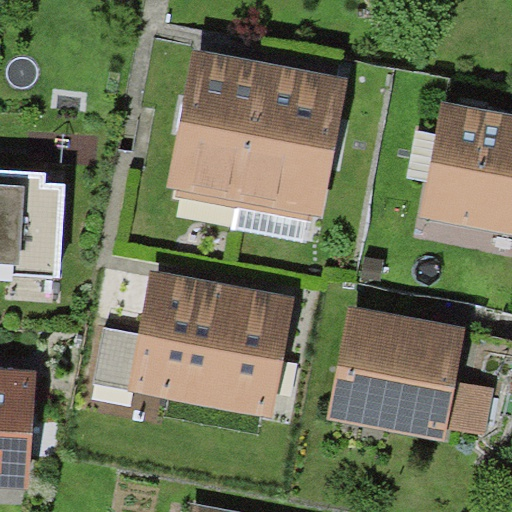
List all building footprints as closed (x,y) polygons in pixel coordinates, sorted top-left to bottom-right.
[(184,133),(175,177),(240,190),(264,64),(200,51),(193,87),(180,84),(171,131),(184,133)] [(334,117),(342,79),(264,64),(240,190),(317,205),(326,162),(338,165),(347,119),(334,117)] [(511,114),(444,102),(423,207),(511,224),(511,114)] [(0,266),(54,270),(60,179),(42,178),(43,166),(0,163),(0,266)] [(267,406),(288,297),(150,271),(140,326),(104,319),(92,379),(133,387),(135,380),(267,406)] [(457,326),(350,305),(329,408),(436,429),(457,326)] [(0,475),(27,478),(34,371),(0,368),(0,475)] [(247,511),(189,501),(187,511),(247,511)]
